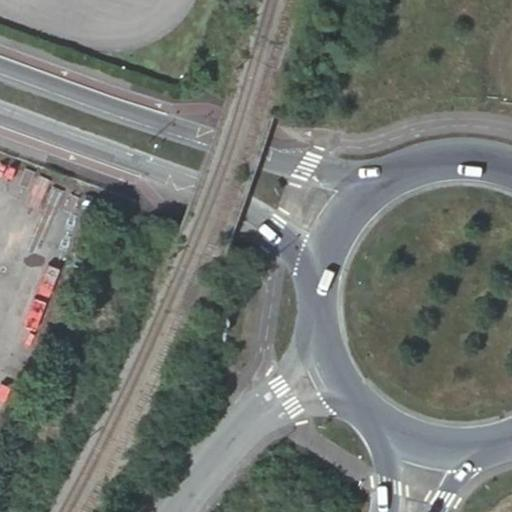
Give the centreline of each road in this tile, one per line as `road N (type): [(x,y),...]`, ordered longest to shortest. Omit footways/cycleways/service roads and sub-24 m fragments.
road 1 (secondary): [(383,179),(280,162),(0,65)]
road 2 (secondary): [(0,112),(238,201),(318,269)]
road 3 (tertiary): [(175,511),(243,424),(325,360)]
road 4 (secondary): [(511,168),(438,159),(383,179)]
